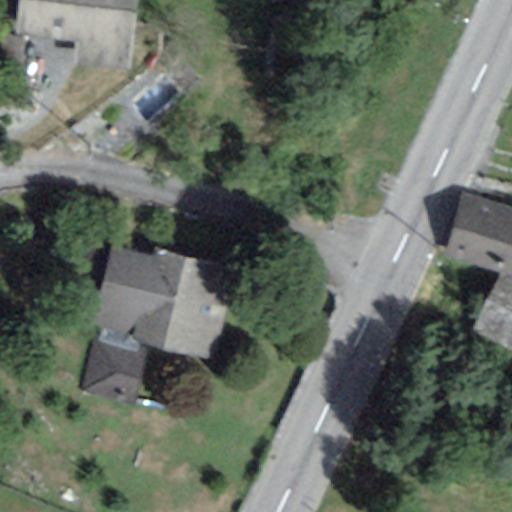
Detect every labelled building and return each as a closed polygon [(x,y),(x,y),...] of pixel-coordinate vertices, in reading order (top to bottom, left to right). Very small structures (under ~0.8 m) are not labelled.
[(144,0),(19,0),(15,36),(78,43),(75,65),(136,72),(144,0)] [(511,201),(466,187),(448,243),(511,263),(511,201)] [(234,270),(119,244),(98,336),(213,362),(234,270)] [(511,270),(501,266),(474,329),(511,345),(511,270)] [(92,346),(80,393),(132,406),(144,359),(92,346)]
